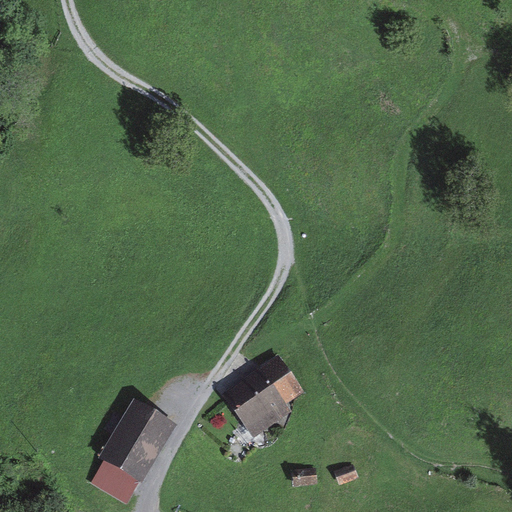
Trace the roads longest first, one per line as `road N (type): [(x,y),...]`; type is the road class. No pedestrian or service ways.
road 1 (track): [(81,0),(92,43),(115,71),(182,114),(257,183),(277,212),(285,259)]
road 2 (track): [(285,259),(269,298),(191,410),(146,511)]
